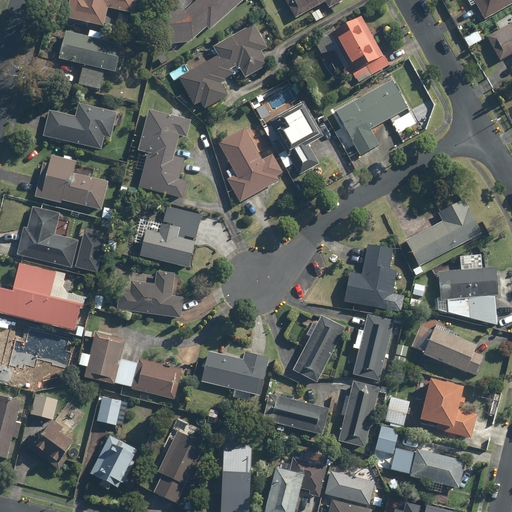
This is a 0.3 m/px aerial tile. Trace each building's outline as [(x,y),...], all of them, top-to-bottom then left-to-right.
[(69,0),(65,20),(105,29),(109,10),(135,16),(138,0),(69,0)] [(243,0),(198,0),(169,29),(188,48),(208,28),(212,32),(243,0)] [(285,0),(296,20),(327,2),(332,10),(349,0),(285,0)] [(511,0),(473,0),(486,22),(511,6),(511,0)] [(361,17),(328,35),(351,76),(384,58),(361,17)] [(511,18),(475,39),(491,70),(511,58),(511,18)] [(256,24),(218,45),(223,54),(179,78),(195,106),(201,102),(206,110),(230,97),(222,83),(242,72),(246,79),(269,66),(261,52),(269,48),(256,24)] [(123,47),(66,31),(59,59),(85,66),(80,86),(101,91),(105,71),(117,74),(123,47)] [(410,109),(394,80),(336,113),(344,128),(336,133),(350,159),(359,153),(361,157),(381,146),(371,130),(410,109)] [(303,103),(271,120),(301,177),(319,167),(306,142),(320,134),(303,103)] [(77,117),(50,111),(44,138),(103,151),(105,139),(112,140),(118,113),(80,105),(77,117)] [(192,121),(149,110),(138,152),(150,155),(141,189),(184,201),(189,183),(180,181),(186,160),(175,157),(180,137),(188,138),(192,121)] [(247,130),(219,145),(232,168),(223,173),(240,204),(281,183),(278,177),(283,174),(274,157),(264,162),(247,130)] [(50,164),(43,163),(36,199),(63,205),(63,202),(103,211),(110,182),(76,175),(78,163),(51,157),(50,164)] [(438,212),(443,221),(406,240),(419,267),(483,234),(465,199),(438,212)] [(163,225),(147,222),(140,258),(190,268),(201,214),(167,206),(163,225)] [(29,229),(25,229),(19,257),(73,269),(78,242),(56,237),(60,215),(33,210),(29,229)] [(107,238),(85,232),(77,270),(99,275),(107,238)] [(363,275),(350,273),(345,302),(403,311),(406,296),(394,295),(397,270),(390,269),(393,249),(367,245),(363,275)] [(461,270),(441,272),(441,299),(436,299),(436,312),(499,325),(496,296),(499,295),(497,268),(482,269),(481,256),(461,257),(461,270)] [(66,273),(20,264),(14,293),(2,290),(0,299),(0,316),(77,331),(81,310),(85,311),(87,299),(70,296),(63,287),(66,273)] [(120,293),(117,311),(182,319),(184,297),(173,296),(176,274),(156,272),(155,285),(132,283),(131,294),(120,293)] [(425,286),(414,284),(413,295),(424,297),(425,286)] [(105,297),(96,295),(93,309),(102,311),(105,297)] [(422,299),(411,299),(410,311),(421,312),(422,299)] [(364,331),(359,329),(354,348),(360,350),(354,376),(380,382),(394,321),(368,315),(364,331)] [(347,328),(323,316),(318,324),(314,321),(306,336),(311,338),(294,370),(318,383),(347,328)] [(30,337),(0,324),(0,356),(42,374),(54,346),(45,342),(47,337),(32,331),(30,337)] [(421,326),(412,348),(476,377),(484,358),(474,354),(477,346),(437,328),(435,333),(421,326)] [(127,340),(96,332),(85,377),(176,400),(184,370),(139,359),(138,364),(122,360),(127,340)] [(408,347),(397,345),(393,366),(403,369),(408,347)] [(245,360),(209,352),(203,382),(234,389),(233,398),(251,402),(252,394),(261,396),(269,358),(246,353),(245,360)] [(464,387),(430,379),(421,420),(440,424),(438,431),(472,438),(477,415),(459,411),(464,387)] [(380,387),(354,381),(339,441),(365,448),(380,387)] [(330,409),(270,393),(263,420),(323,436),(330,409)] [(22,402),(0,396),(0,457),(8,460),(14,438),(18,439),(22,425),(16,423),(22,402)] [(58,400),(36,396),(32,416),(54,421),(58,400)] [(123,401),(103,397),(98,422),(118,426),(123,401)] [(410,402),(391,398),(386,423),(405,427),(410,402)] [(199,429),(177,419),(153,470),(164,475),(155,494),(177,504),(189,479),(194,481),(200,467),(197,465),(207,445),(194,439),(199,429)] [(65,430),(54,422),(37,447),(62,463),(76,443),(63,434),(65,430)] [(399,430),(381,426),(376,451),(394,454),(399,430)] [(140,451),(111,436),(91,475),(109,484),(112,479),(123,485),(140,451)] [(249,511),(253,446),(225,444),(220,511),(249,511)] [(417,454),(396,449),(392,469),(411,474),(411,476),(429,480),(427,490),(440,493),(442,484),(460,488),(466,461),(418,450),(417,454)] [(292,472),(277,468),(267,511),(295,511),(300,491),(319,495),(325,466),(295,460),(292,472)] [(376,481),(331,471),(326,495),(371,505),(376,481)] [(373,511),(333,501),(330,511),(373,511)] [(395,509),(394,511),(419,511),(421,505),(406,501),(404,511),(395,509)]
